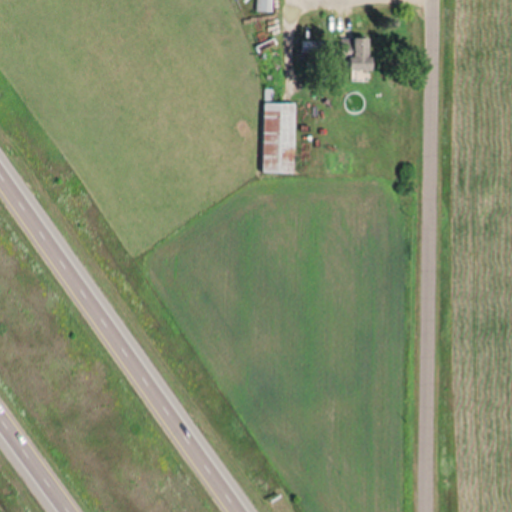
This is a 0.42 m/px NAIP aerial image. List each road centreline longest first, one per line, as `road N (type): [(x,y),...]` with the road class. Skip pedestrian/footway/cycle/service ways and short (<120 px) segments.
road 1 (residential): [(421,511),(430,0)]
road 2 (motorway): [(235,511),(0,178)]
road 3 (motorway): [(0,390),(87,511)]
